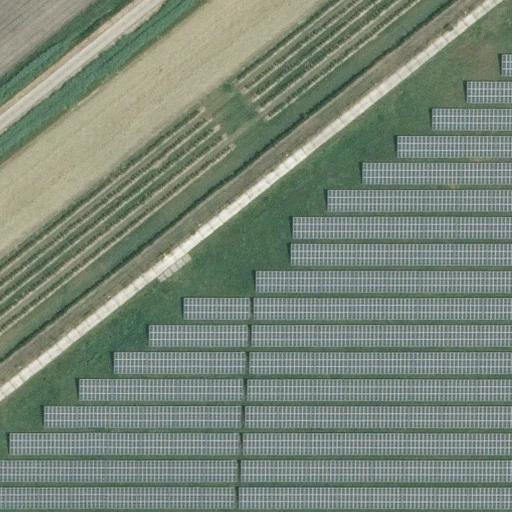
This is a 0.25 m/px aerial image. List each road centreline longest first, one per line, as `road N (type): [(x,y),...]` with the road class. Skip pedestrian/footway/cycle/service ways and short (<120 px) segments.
road 1 (track): [(502,0),(0,399)]
road 2 (unclassified): [(0,124),(156,0)]
